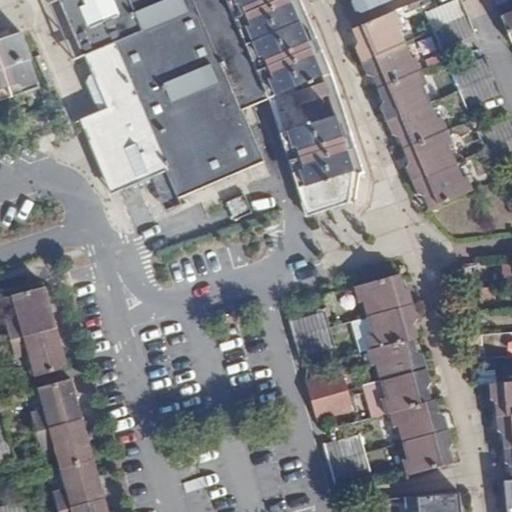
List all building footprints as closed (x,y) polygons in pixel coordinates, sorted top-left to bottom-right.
[(143,30),(130,0),(60,0),(84,55),(114,42),(143,30)] [(282,201),(254,134),(243,106),(269,95),(227,0),(130,0),(143,30),(114,42),(119,54),(169,170),(179,165),(179,170),(177,171),(178,176),(182,176),(188,188),(192,192),(247,170),(251,181),(247,183),(259,210),(282,201)] [(227,0),(269,95),(316,75),(321,73),(289,0),(227,0)] [(353,0),(352,2),(357,14),(389,0),(353,0)] [(462,0),(439,10),(427,15),(433,30),(468,15),(462,0)] [(401,23),(395,10),(353,28),(358,43),(356,48),(361,60),(404,42),(397,26),(401,23)] [(511,10),(502,15),(511,40),(511,10)] [(468,15),(433,30),(439,44),(452,39),(474,30),(468,15)] [(37,80),(36,76),(20,32),(0,38),(0,57),(11,89),(37,80)] [(410,56),(404,42),(361,60),(367,73),(373,76),(378,87),(421,69),(415,55),(410,56)] [(98,108),(97,112),(101,121),(101,135),(108,150),(104,154),(110,168),(102,171),(106,181),(114,178),(120,190),(124,189),(126,192),(152,181),(152,177),(167,170),(169,170),(119,54),(98,63),(99,69),(90,73),(91,83),(88,85),(98,108)] [(0,96),(12,92),(11,89),(0,57),(0,96)] [(452,74),(459,90),(494,75),(488,59),(465,68),(452,74)] [(421,69),(378,87),(383,100),(382,108),(388,120),(430,102),(422,85),(427,83),(421,69)] [(316,75),(269,95),(308,214),(347,201),(348,201),(353,174),(329,94),(323,94),(316,75)] [(494,75),(459,90),(465,104),(478,99),(501,90),(494,75)] [(430,102),(388,120),(393,134),(399,135),(404,148),(447,130),(441,115),(436,116),(430,102)] [(511,119),(478,134),(485,149),(511,137),(511,119)] [(447,130),(404,148),(409,159),(407,168),(412,179),(455,162),(448,145),(453,142),(447,130)] [(490,163),(511,154),(511,137),(485,149),(490,163)] [(455,162),(412,179),(418,192),(425,196),(430,208),(473,189),(467,174),(461,176),(455,162)] [(244,195),(228,201),(235,218),(252,211),(244,195)] [(369,317),(414,304),(410,290),(405,287),(400,274),(355,286),(359,301),(364,300),(369,317)] [(14,296),(36,379),(74,368),(51,286),(14,296)] [(373,349),(414,337),(418,335),(414,323),(419,317),(414,304),(369,317),(373,333),(369,334),(373,349)] [(295,337),(330,327),(326,311),(291,321),(295,337)] [(335,343),(330,327),(295,337),(300,353),(335,343)] [(382,380),(427,368),(424,354),(418,350),(414,337),(373,349),(369,350),(373,364),(377,363),(382,380)] [(391,411),(431,400),(428,387),(431,381),(427,368),(382,380),(386,397),(383,398),(386,412),(391,411)] [(313,399),(348,390),(344,374),(318,381),(309,384),(313,399)] [(497,414),(511,413),(511,380),(491,382),(491,396),(496,402),(497,414)] [(353,405),(348,390),(313,399),(318,415),(327,412),(353,405)] [(405,441),(449,429),(446,414),(441,413),(437,399),(431,400),(391,411),(396,427),(400,426),(405,441)] [(45,409),(32,413),(39,435),(51,432),(45,409)] [(503,433),(504,446),(511,445),(511,413),(497,414),(499,430),(503,433)] [(0,463),(16,460),(6,421),(0,422),(0,463)] [(453,441),(449,429),(405,441),(409,457),(404,459),(407,475),(454,462),(450,450),(453,441)] [(330,461),(366,451),(362,436),(335,443),(326,446),(330,461)] [(371,467),(366,451),(330,461),(335,478),(371,467)] [(56,493),(60,511),(73,511),(68,490),(56,493)] [(414,511),(462,511),(461,492),(406,496),(407,507),(414,511)] [(26,511),(22,502),(0,511),(26,511)]
